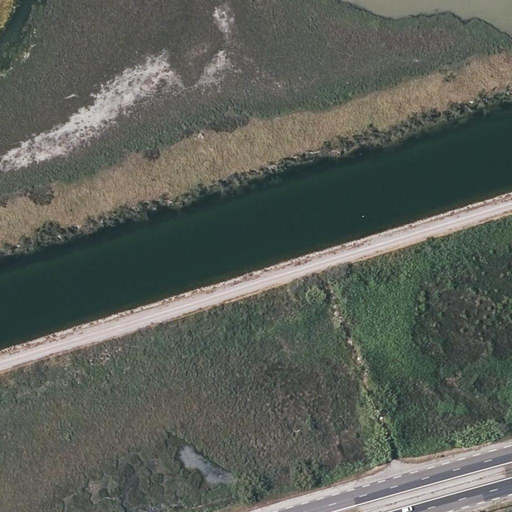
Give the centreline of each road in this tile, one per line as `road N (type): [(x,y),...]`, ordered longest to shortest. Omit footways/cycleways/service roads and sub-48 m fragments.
road 1 (track): [(511,206),(0,364)]
road 2 (track): [(324,277),(403,482)]
road 3 (trunk): [(511,453),(307,511)]
